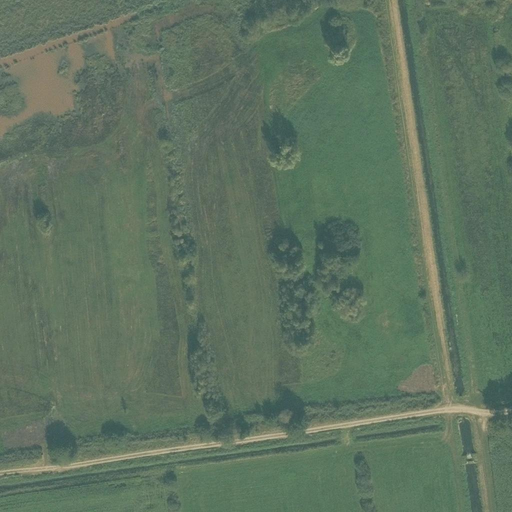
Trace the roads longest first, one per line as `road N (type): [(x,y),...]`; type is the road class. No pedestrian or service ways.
road 1 (track): [(447,408),(0,474)]
road 2 (track): [(391,0),(447,408)]
